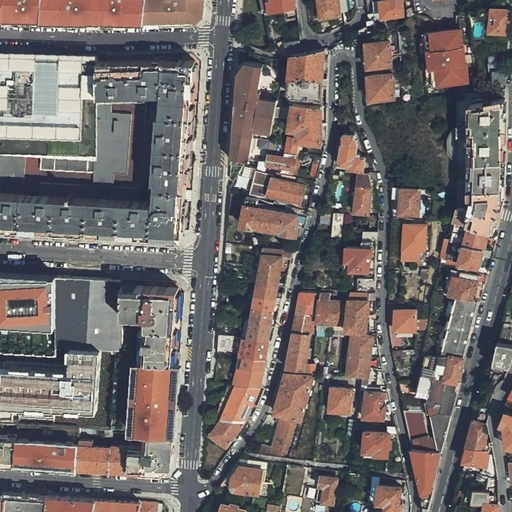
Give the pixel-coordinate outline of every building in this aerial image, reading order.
[(20,21),(41,22),(42,0),(0,0),(0,20),(13,21),(20,21)] [(106,21),(144,21),(145,0),(42,0),(41,22),(77,21),(106,21)] [(145,0),(144,21),(171,20),(199,19),(202,14),(205,8),(205,0),(145,0)] [(260,0),(263,12),(265,11),(295,5),(294,0),(260,0)] [(338,0),(319,0),(321,17),(340,15),(338,0)] [(402,0),(381,0),(383,16),(376,17),(377,29),(387,28),(387,16),(403,14),(402,0)] [(509,31),(511,7),(493,5),(490,29),(509,31)] [(475,46),(473,28),(438,31),(439,48),(441,48),(442,66),(443,66),(445,83),(470,81),(470,76),(480,76),(479,63),(478,63),(476,46),(475,46)] [(439,84),(445,83),(443,66),(442,66),(441,48),(439,48),(438,31),(434,31),(434,40),(433,40),(434,49),(437,49),(437,58),(436,57),(437,66),(439,66),(440,75),(439,75),(439,84)] [(286,54),(293,53),(302,51),(300,39),(285,41),(286,54)] [(392,64),(391,41),(367,42),(368,48),(368,61),(369,66),(392,64)] [(292,79),(325,80),(325,73),(325,70),(325,65),(325,57),(324,47),(302,51),(293,53),(292,79)] [(0,153),(97,156),(98,62),(98,58),(95,57),(91,57),(60,57),(60,54),(0,51),(0,153)] [(0,231),(8,232),(13,232),(13,227),(19,228),(45,229),(61,230),(61,235),(66,236),(126,240),(126,234),(137,235),(152,236),(166,237),(179,238),(183,235),(189,151),(195,60),(176,59),(165,59),(98,62),(97,156),(0,153),(0,231)] [(234,135),(232,151),(234,151),(267,153),(267,152),(267,149),(272,125),(275,116),(277,106),(278,100),(266,99),(266,95),(267,89),(263,88),(265,64),(248,63),(245,86),(238,85),(234,135)] [(507,81),(507,69),(494,69),(494,81),(507,81)] [(394,97),(393,73),(370,75),(370,81),(370,87),(371,99),(394,97)] [(325,97),(325,88),(325,82),(325,80),(292,79),(291,89),(296,94),(325,97)] [(457,160),(506,159),(506,97),(456,95),(456,160),(457,160)] [(321,106),(295,102),(295,105),(294,108),(293,112),(292,119),(291,119),(290,128),(301,130),(299,140),(320,143),(321,140),(322,135),(322,134),(322,125),(321,106)] [(277,106),(275,116),(292,119),(293,112),(294,108),(277,106)] [(301,130),(290,128),(287,149),(297,151),(299,140),(301,130)] [(349,164),(349,168),(358,168),(364,169),(366,156),(361,155),(361,152),(357,151),(359,142),(357,142),(358,138),(357,138),(355,133),(344,132),(339,162),(349,164)] [(259,167),(266,169),(267,163),(282,166),(281,169),(292,172),(295,154),(285,152),(284,155),(267,152),(267,153),(266,159),(260,158),(259,167)] [(295,154),(292,172),(297,173),(301,153),(296,153),(295,154)] [(309,176),(317,178),(322,161),(314,159),(309,176)] [(458,187),(505,187),(506,159),(457,160),(456,187),(458,187)] [(244,162),(238,172),(244,175),(250,164),(244,162)] [(373,183),(370,169),(364,169),(358,168),(354,211),(370,212),(373,183)] [(301,202),(305,185),(272,178),(273,176),(255,171),(249,193),(265,197),(269,194),(301,202)] [(421,187),(402,186),(399,212),(418,214),(421,187)] [(504,194),(505,187),(458,187),(458,204),(454,218),(470,222),(490,227),(495,229),(504,194)] [(295,225),(297,214),(245,203),(241,224),(254,227),(254,225),(281,231),(281,232),(296,235),(298,225),(295,225)] [(342,234),(344,212),(335,211),(334,234),(342,234)] [(456,221),(452,239),(462,242),(466,223),(456,221)] [(465,243),(485,248),(490,227),(470,222),(465,243)] [(424,260),(426,224),(405,223),(402,258),(424,260)] [(365,230),(364,238),(376,239),(378,239),(378,235),(378,231),(365,230)] [(376,239),(364,238),(363,248),(346,247),(345,263),(349,263),(348,272),(369,271),(371,259),(372,251),(376,251),(376,245),(376,239)] [(462,242),(452,239),(447,261),(458,263),(462,242)] [(479,266),(485,248),(465,243),(461,260),(479,266)] [(292,257),(294,249),(265,246),(260,269),(280,272),(282,256),(292,257)] [(258,283),(278,285),(280,272),(260,269),(258,283)] [(450,293),(457,295),(473,300),(480,275),(462,270),(460,277),(455,275),(450,293)] [(0,271),(0,324),(55,326),(57,274),(22,273),(0,271)] [(121,284),(120,278),(57,274),(55,326),(56,344),(117,349),(116,357),(122,357),(121,284)] [(256,294),(276,296),(278,285),(258,283),(256,294)] [(179,287),(121,284),(122,357),(134,358),(174,361),(177,324),(179,287)] [(322,290),(302,287),(299,305),(297,316),(296,320),(294,329),(311,331),(317,332),(318,321),(322,290)] [(332,291),(322,290),(318,321),(335,323),(345,324),(347,324),(350,300),(331,299),(332,291)] [(371,336),(373,290),(351,290),(350,300),(347,324),(345,324),(344,332),(371,336)] [(254,307),(274,309),(276,296),(256,294),(254,307)] [(453,353),(464,357),(478,301),(473,300),(457,295),(443,351),(453,353)] [(252,319),(272,321),(274,309),(254,307),(252,319)] [(416,329),(417,310),(397,309),(396,329),(416,329)] [(249,337),(269,339),(272,321),(252,319),(249,337)] [(311,331),(294,329),(293,335),(292,342),(291,348),(290,354),(289,361),(287,367),(315,371),(316,362),(307,361),(308,353),(310,354),(312,347),(309,347),(311,331)] [(235,335),(219,333),(218,345),(218,348),(233,350),(235,335)] [(371,355),(373,338),(352,336),(348,374),(369,377),(369,370),(371,355)] [(246,355),(266,357),(266,353),(268,344),(269,339),(249,337),(246,355)] [(511,359),(511,343),(499,342),(494,363),(509,367),(511,359)] [(0,422),(18,423),(21,423),(42,424),(48,424),(81,426),(112,429),(112,414),(116,357),(117,349),(56,344),(56,353),(0,350),(0,422)] [(425,410),(405,408),(407,415),(408,422),(410,430),(412,438),(413,446),(441,450),(443,451),(457,391),(455,390),(457,383),(458,383),(466,357),(464,357),(453,353),(427,354),(418,391),(431,394),(429,398),(436,435),(429,437),(425,419),(427,418),(425,410)] [(242,366),(264,368),(266,357),(246,355),(239,354),(237,366),(242,366)] [(134,358),(129,431),(175,434),(175,421),(176,408),(179,361),(134,358)] [(259,385),(264,368),(242,366),(241,372),(239,377),(238,381),(237,383),(259,385)] [(301,418),(315,371),(287,367),(286,373),(284,379),(282,388),(275,411),(301,418)] [(251,405),(259,385),(237,383),(231,397),(225,411),(221,419),(244,420),(245,419),(246,417),(251,405)] [(355,398),(355,393),(355,391),(352,390),(352,387),(332,386),(330,408),(350,411),(351,399),(355,398)] [(386,401),(383,391),(367,389),(364,415),(385,418),(386,404),(386,401)] [(507,445),(511,445),(511,412),(508,410),(502,423),(505,424),(507,445)] [(261,454),(288,457),(297,422),(277,417),(276,422),(280,423),(273,446),(264,444),(261,454)] [(221,419),(213,430),(210,434),(213,436),(226,446),(235,433),(244,420),(221,419)] [(488,422),(476,419),(472,435),(468,450),(466,457),(465,460),(484,466),(488,454),(484,453),(488,431),(485,431),(488,422)] [(0,422),(0,461),(14,462),(18,430),(18,423),(0,422)] [(392,442),(392,439),(390,439),(391,431),(367,429),(364,448),(365,449),(365,453),(377,455),(377,453),(388,454),(389,444),(392,445),(392,442)] [(18,430),(14,462),(46,464),(77,466),(79,443),(79,434),(18,430)] [(130,445),(129,471),(138,472),(151,472),(163,473),(165,472),(173,466),(174,452),(175,434),(163,434),(129,431),(130,445)] [(79,445),(77,466),(93,468),(110,469),(111,446),(79,443),(79,445)] [(111,446),(110,469),(119,470),(129,471),(130,445),(111,444),(111,446)] [(441,450),(413,446),(415,454),(418,469),(421,481),(423,491),(424,495),(424,500),(424,511),(428,511),(434,489),(432,489),(435,474),(437,467),(441,450)] [(234,473),(231,481),(232,487),(237,491),(260,493),(266,467),(242,463),(234,473)] [(335,502),(338,477),(322,474),(318,499),(335,502)] [(399,506),(402,486),(380,483),(377,501),(387,503),(386,507),(399,509),(399,506)] [(499,511),(500,504),(497,504),(497,496),(489,494),(489,492),(475,488),(473,500),(486,502),(483,511),(499,511)] [(5,497),(4,511),(46,511),(48,494),(27,493),(8,491),(5,497)] [(93,511),(97,498),(48,494),(46,511),(93,511)] [(139,511),(142,501),(130,500),(115,499),(106,499),(97,498),(93,511),(139,511)] [(154,511),(156,503),(142,501),(139,511),(154,511)] [(245,511),(246,509),(239,507),(239,504),(232,502),(232,504),(224,502),(221,511),(245,511)]
